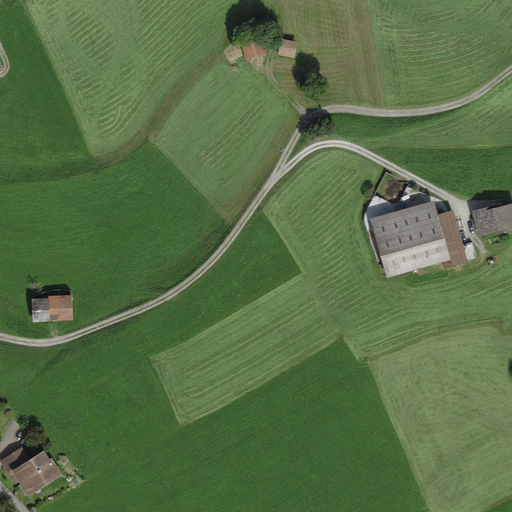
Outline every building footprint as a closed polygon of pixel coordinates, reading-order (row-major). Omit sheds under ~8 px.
[(262,36),(243,42),(248,59),(267,53),(262,36)] [(299,44),(282,40),(278,56),(295,60),(299,44)] [(434,202),(372,219),(389,281),(441,267),(443,272),(468,265),(455,215),(439,219),(434,202)] [(511,206),(476,213),(481,238),(511,232),(511,206)] [(48,296),(48,298),(31,299),(32,322),(49,322),(49,321),(72,320),(71,296),(48,296)] [(20,450),(2,462),(18,486),(22,483),(29,495),(61,474),(45,449),(27,461),(20,450)]
